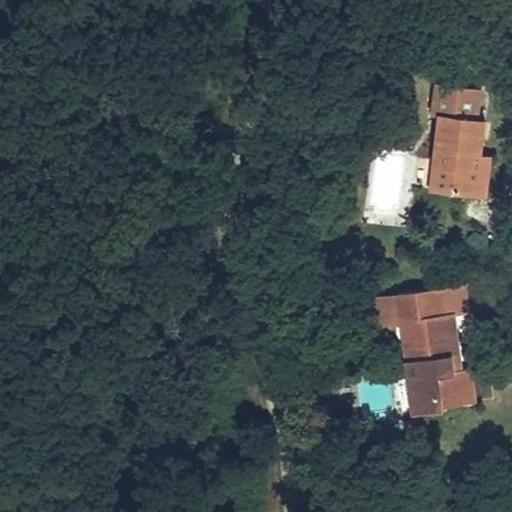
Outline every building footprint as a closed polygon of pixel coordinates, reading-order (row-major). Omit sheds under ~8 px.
[(415,189),(461,195),(465,165),(460,165),(461,150),(467,150),(470,119),(425,114),(415,189)] [(465,165),(461,195),(471,195),(476,151),(467,150),(461,150),(460,165),(465,165)] [(395,175),(396,161),(378,160),(377,174),(395,175)] [(377,304),(379,328),(392,327),(395,362),(382,363),(384,381),(404,379),(406,403),(426,401),(443,399),(440,362),(436,319),(424,320),(422,299),(377,304)] [(392,327),(379,328),(382,363),(395,362),(392,327)] [(451,361),(440,362),(443,399),(426,401),(427,411),(455,409),(451,361)]
